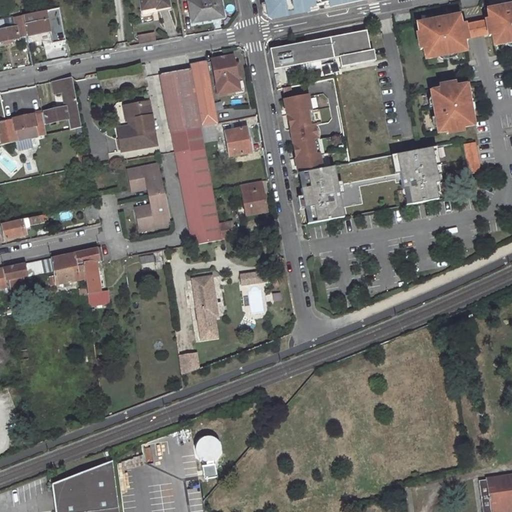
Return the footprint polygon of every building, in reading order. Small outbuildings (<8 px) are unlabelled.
[(169,0),(141,0),(144,14),(158,11),(158,13),(171,10),(169,0)] [(220,0),(198,0),(189,2),(193,22),(224,15),(220,0)] [(262,14),(270,20),(307,12),(307,8),(325,5),(325,9),(368,0),(263,0),(265,6),(261,7),(262,14)] [(511,5),(487,10),(489,18),(486,19),(486,22),(489,34),(489,36),(493,36),(495,46),(511,42),(511,5)] [(61,7),(23,15),(25,27),(29,26),(31,37),(51,33),(54,44),(67,42),(61,7)] [(0,43),(28,38),(25,27),(23,15),(15,17),(17,28),(0,31),(0,43)] [(427,59),(467,51),(465,42),(469,41),(468,38),(465,26),(465,23),(463,24),(461,15),(421,24),(423,32),(419,33),(423,49),(425,49),(427,59)] [(486,22),(465,26),(468,38),(489,34),(486,22)] [(153,33),(137,36),(139,45),(155,42),(153,33)] [(269,50),(273,70),(343,57),(344,62),(339,63),(340,68),(374,62),(372,51),(369,52),(367,44),(366,37),(339,42),(339,36),(269,50)] [(233,57),(212,61),(216,83),(218,94),(239,90),(237,79),(241,78),(239,68),(235,69),(233,57)] [(214,124),(217,124),(210,84),(206,62),(190,65),(201,127),(214,124)] [(203,147),(188,69),(160,74),(174,152),(203,147)] [(69,109),(43,114),(45,125),(71,120),(73,131),(82,129),(73,79),(53,83),(55,94),(65,92),(69,109)] [(473,125),(465,85),(455,87),(454,84),(437,87),(438,91),(429,92),(438,134),(446,132),(447,134),(464,131),(463,128),(473,125)] [(295,159),(298,173),(322,169),(319,155),(321,155),(312,111),(310,111),(308,96),(283,101),(286,116),(288,116),(290,131),(295,130),(295,131),(298,130),(299,135),(300,135),(301,140),(298,140),(297,137),(292,138),(291,138),(292,145),(294,145),(297,159),(295,159)] [(132,119),(130,119),(131,126),(119,129),(123,152),(158,145),(149,102),(129,106),(132,119)] [(20,142),(17,131),(36,127),(39,138),(48,136),(45,125),(43,114),(6,122),(11,144),(20,142)] [(71,120),(45,125),(48,136),(73,131),(71,120)] [(0,134),(1,135),(3,146),(11,144),(6,122),(0,123),(0,134)] [(214,124),(201,127),(204,143),(217,141),(214,124)] [(247,128),(225,133),(227,145),(225,145),(225,150),(228,149),(230,158),(251,153),(247,128)] [(295,130),(290,131),(292,138),(297,137),(298,140),(301,140),(300,135),(299,135),(298,130),(295,131),(295,130)] [(462,145),(468,175),(480,172),(474,143),(462,145)] [(205,149),(180,154),(197,246),(221,241),(220,232),(212,191),(205,149)] [(402,208),(440,202),(431,150),(394,156),(402,208)] [(180,154),(175,155),(192,246),(197,246),(180,154)] [(334,178),(359,173),(357,162),(332,167),(334,178)] [(139,175),(130,177),(133,194),(148,190),(151,208),(137,211),(140,227),(149,225),(150,230),(170,225),(158,167),(138,171),(139,175)] [(316,175),(297,179),(304,218),(314,216),(315,223),(331,220),(328,210),(338,208),(335,193),(333,183),(324,184),(323,176),(316,178),(316,175)] [(261,182),(240,185),(247,218),(267,213),(261,182)] [(361,215),(387,209),(384,194),(375,196),(376,201),(359,204),(361,215)] [(96,203),(85,206),(88,221),(99,219),(96,203)] [(44,215),(4,224),(7,240),(28,235),(26,227),(33,226),(32,224),(45,221),(44,215)] [(227,231),(220,232),(221,241),(228,240),(227,231)] [(101,249),(74,254),(76,266),(84,264),(86,279),(87,287),(88,292),(88,296),(90,305),(90,308),(111,305),(109,293),(100,294),(95,262),(103,260),(101,249)] [(74,254),(52,259),(54,272),(54,276),(55,285),(86,279),(84,264),(76,266),(74,254)] [(152,256),(139,259),(141,273),(155,270),(152,256)] [(42,261),(26,264),(28,277),(44,274),(42,261)] [(26,264),(4,269),(7,282),(8,281),(10,295),(21,293),(19,279),(28,277),(26,264)] [(260,272),(238,275),(240,286),(262,283),(260,272)] [(211,278),(192,281),(201,341),(216,338),(213,318),(217,318),(211,278)] [(27,354),(19,355),(20,364),(28,363),(27,354)] [(196,354),(186,356),(189,373),(198,369),(196,354)] [(186,356),(177,357),(180,376),(189,373),(186,356)] [(117,511),(111,464),(52,487),(55,511),(117,511)] [(511,511),(511,475),(481,480),(485,511),(511,511)]
